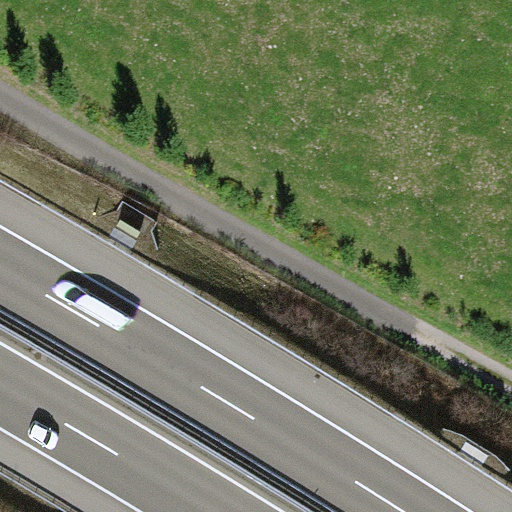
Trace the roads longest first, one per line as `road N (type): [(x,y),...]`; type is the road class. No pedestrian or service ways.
road 1 (track): [(0,99),(186,211),(511,384)]
road 2 (motorway): [(404,511),(0,267)]
road 3 (motorway): [(0,385),(212,511)]
